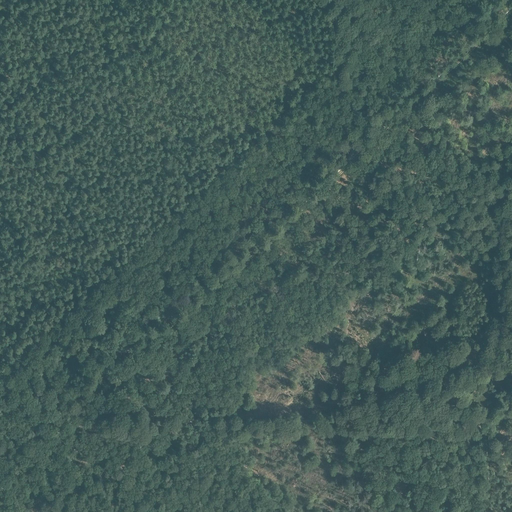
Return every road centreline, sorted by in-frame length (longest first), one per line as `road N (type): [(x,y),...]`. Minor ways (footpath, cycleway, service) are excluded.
road 1 (track): [(21,409),(313,418),(492,370)]
road 2 (track): [(0,166),(34,155),(87,118),(188,0)]
road 3 (track): [(21,409),(104,511)]
